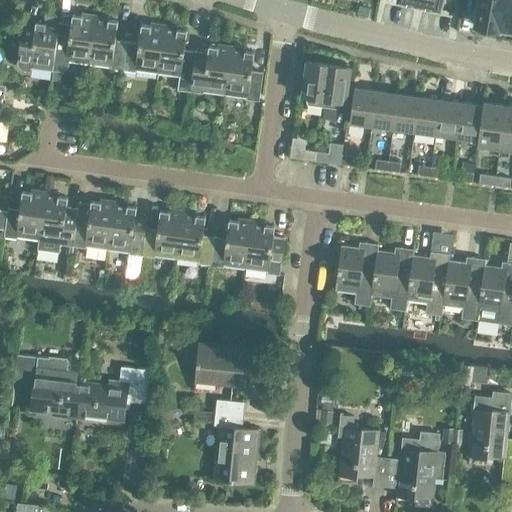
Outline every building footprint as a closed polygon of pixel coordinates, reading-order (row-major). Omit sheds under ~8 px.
[(479,0),(475,26),(500,30),(500,29),(504,0),(479,0)] [(511,0),(504,0),(500,29),(511,30),(511,0)] [(72,24),(60,23),(53,71),(63,72),(69,67),(70,61),(89,64),(96,15),(96,16),(82,14),(82,16),(73,15),(72,24)] [(53,71),(60,23),(57,23),(58,16),(46,15),(45,23),(36,22),(36,27),(24,26),(23,29),(19,29),(16,30),(15,36),(17,37),(22,39),(19,63),(18,65),(19,68),(21,70),(23,71),(29,72),(30,67),(53,71)] [(124,70),(128,41),(116,40),(119,21),(110,20),(110,18),(97,16),(97,15),(96,15),(89,64),(111,67),(111,68),(124,70)] [(139,43),(128,41),(124,70),(137,72),(137,70),(159,73),(165,25),(164,25),(151,23),(151,26),(142,24),(139,43)] [(192,92),(197,51),(185,49),(188,31),(179,30),(179,27),(166,25),(165,25),(159,73),(180,76),(178,90),(192,92)] [(208,53),(197,51),(192,92),(204,93),(204,92),(226,95),(233,46),(232,46),(232,47),(218,45),(218,47),(209,46),(208,53)] [(233,46),(226,95),(247,97),(247,99),(260,101),(264,72),(252,71),(255,52),(246,51),(247,49),(233,47),(233,46)] [(323,107),(329,64),(307,61),(303,96),(305,96),(308,105),(323,107)] [(351,67),(329,64),(323,107),(338,109),(344,102),(346,102),(351,67)] [(378,91),(355,88),(350,123),(373,126),(378,91)] [(378,91),(373,126),(394,129),(399,94),(378,91)] [(421,97),(399,94),(394,129),(416,132),(421,97)] [(440,100),(421,97),(416,132),(436,135),(440,100)] [(462,103),(440,100),(436,135),(457,138),(462,103)] [(484,102),(483,105),(478,141),(478,145),(501,149),(507,105),(484,102)] [(483,105),(462,103),(457,138),(478,141),(483,105)] [(511,105),(507,105),(501,149),(511,150),(511,105)] [(293,141),(290,157),(291,157),(304,159),(305,150),(306,142),(293,141)] [(317,151),(316,161),(328,162),(341,164),(343,146),(329,144),(328,153),(317,151)] [(305,150),(304,159),(316,161),(317,151),(305,150)] [(343,155),(341,164),(354,166),(355,156),(343,155)] [(389,161),(377,159),(376,169),(388,170),(389,161)] [(401,163),(389,161),(388,170),(400,172),(401,163)] [(432,167),(420,165),(418,175),(430,176),(432,167)] [(444,169),(432,167),(430,176),(442,178),(444,169)] [(474,173),(462,171),(461,180),(473,182),(474,173)] [(488,175),(481,174),(479,183),(487,184),(488,175)] [(496,176),(488,175),(487,184),(495,185),(496,176)] [(504,177),(496,176),(495,185),(503,186),(504,177)] [(511,178),(504,177),(503,186),(510,187),(511,178)] [(32,190),(32,192),(23,191),(21,209),(9,208),(5,237),(18,239),(18,237),(40,240),(46,191),(46,192),(32,190)] [(47,191),(46,191),(40,240),(38,249),(59,252),(60,244),(74,246),(78,217),(79,208),(67,206),(69,197),(60,196),(60,194),(47,192),(47,191)] [(114,201),(101,199),(101,202),(92,200),(89,219),(78,217),(74,246),(87,248),(87,246),(109,249),(115,201),(114,201)] [(116,201),(115,201),(109,249),(130,252),(130,254),(143,256),(147,227),(148,217),(136,215),(137,207),(129,206),(129,203),(116,201)] [(183,211),(170,209),(169,211),(161,210),(158,229),(147,227),(143,256),(155,258),(156,256),(177,259),(184,210),(183,210),(183,211)] [(204,235),(206,216),(198,215),(198,213),(185,211),(184,210),(177,259),(199,262),(199,264),(211,265),(215,236),(204,235)] [(246,268),(253,220),(252,220),(239,218),(238,221),(230,220),(227,238),(215,236),(211,265),(224,267),(225,265),(246,268)] [(253,220),(246,268),(268,271),(267,273),(280,275),(285,237),(274,236),(275,226),(267,225),(267,222),(253,220)] [(365,242),(364,249),(342,246),(336,290),(356,292),(355,303),(371,305),(372,295),(371,295),(377,251),(378,251),(379,244),(365,242)] [(400,254),(378,251),(377,251),(371,295),(372,295),(392,297),(390,308),(407,310),(408,300),(407,299),(413,256),(414,256),(415,249),(401,247),(400,254)] [(435,259),(414,256),(413,256),(407,299),(408,300),(428,302),(426,313),(442,315),(444,305),(443,304),(449,261),(450,261),(451,254),(436,252),(435,259)] [(471,264),(450,261),(449,261),(443,304),(444,305),(463,307),(462,318),(478,320),(479,309),(478,309),(485,266),(486,259),(472,257),(471,264)] [(485,266),(478,309),(479,309),(478,320),(511,324),(511,262),(508,262),(507,269),(485,266)] [(247,367),(249,367),(251,349),(199,344),(195,381),(245,387),(247,367)] [(32,412),(78,417),(82,382),(67,380),(68,371),(67,370),(68,360),(67,360),(67,358),(48,356),(48,358),(19,355),(15,385),(35,388),(32,412)] [(110,385),(82,382),(78,417),(124,422),(127,398),(147,400),(150,370),(122,367),(120,382),(111,381),(110,385)] [(476,395),(470,457),(487,459),(487,457),(503,459),(502,467),(511,467),(511,438),(507,438),(511,394),(511,392),(493,390),(492,397),(476,395)] [(318,411),(317,426),(332,428),(334,411),(333,411),(335,397),(322,395),(321,403),(323,403),(322,410),(321,410),(321,411),(318,411)] [(217,413),(242,415),(243,402),(218,400),(217,413)] [(221,426),(215,481),(254,485),(260,429),(241,427),(242,415),(217,413),(196,411),(196,423),(221,426)] [(386,487),(389,458),(377,457),(378,453),(381,454),(386,432),(380,431),(380,430),(362,428),(362,431),(353,430),(355,416),(343,414),(343,412),(341,412),(338,436),(343,437),(339,476),(358,478),(359,475),(375,477),(374,486),(386,487)] [(455,429),(444,427),(442,442),(454,443),(455,429)] [(401,459),(389,458),(386,487),(398,489),(397,498),(416,500),(416,497),(433,499),(435,478),(443,479),(446,451),(439,451),(440,432),(420,430),(419,439),(403,437),(401,459)] [(51,511),(52,506),(17,502),(16,511),(51,511)]
